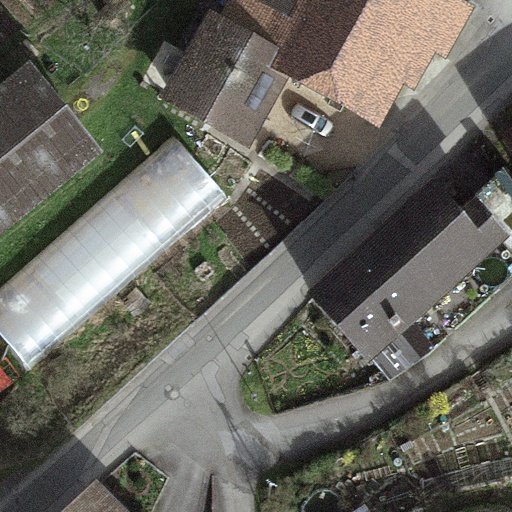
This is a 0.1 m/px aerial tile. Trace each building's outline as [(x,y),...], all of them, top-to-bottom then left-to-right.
[(246,0),(294,26),(276,59),(378,116),(397,83),(408,89),(428,53),(438,60),(461,20),(425,0),(246,0)] [(213,26),(165,106),(238,149),(286,69),(213,26)] [(0,125),(0,251),(98,177),(36,98),(0,125)] [(441,202),(315,305),(370,371),(496,269),(441,202)] [(115,511),(97,493),(78,511),(115,511)]
